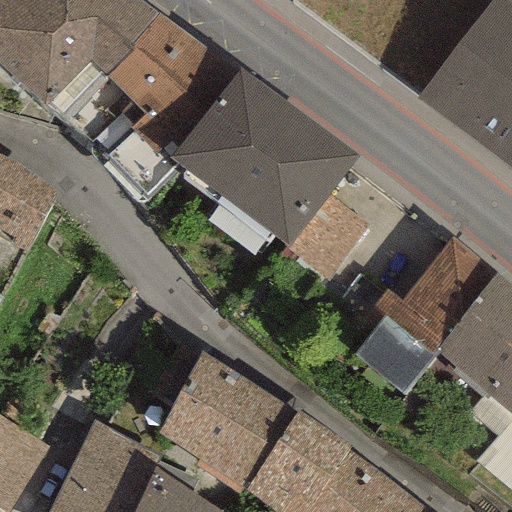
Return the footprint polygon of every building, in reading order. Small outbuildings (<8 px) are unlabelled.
[(155,14),(136,0),(0,0),(0,68),(42,109),(88,63),(105,78),(133,50),(130,45),(155,14)] [(511,6),(503,0),(492,0),(418,97),(511,168),(511,6)] [(235,72),(155,14),(130,45),(133,50),(105,78),(142,115),(129,129),(132,132),(105,154),(144,195),(174,165),(166,159),(235,72)] [(356,158),(238,69),(235,72),(166,159),(174,165),(285,250),(327,196),(356,158)] [(0,233),(11,241),(7,244),(27,253),(57,193),(5,158),(0,156),(0,233)] [(366,226),(327,196),(285,250),(325,280),(366,226)] [(495,275),(449,237),(398,300),(386,290),(374,305),(385,314),(352,354),(403,395),(437,353),(434,350),(495,275)] [(511,288),(495,275),(434,350),(437,353),(484,392),(511,414),(511,288)] [(297,413),(200,351),(155,433),(197,461),(193,466),(238,495),(241,490),(297,413)] [(511,492),(511,414),(484,392),(466,413),(494,437),(474,461),(511,492)] [(297,413),(241,490),(270,511),(304,511),(349,452),(297,413)] [(158,459),(91,420),(46,511),(219,511),(220,511),(153,467),(158,459)] [(13,511),(47,456),(0,427),(0,511),(13,511)] [(427,511),(349,452),(304,511),(427,511)]
